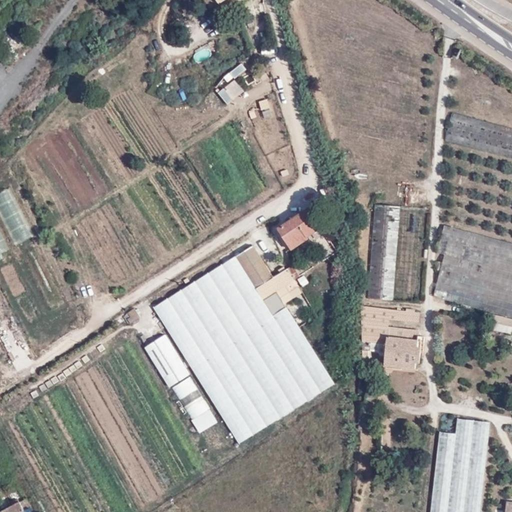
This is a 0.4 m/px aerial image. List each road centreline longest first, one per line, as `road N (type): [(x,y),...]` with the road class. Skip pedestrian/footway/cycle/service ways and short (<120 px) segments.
road 1 (residential): [(269,0),(308,143),(305,189),(0,392)]
road 2 (track): [(70,0),(0,98)]
